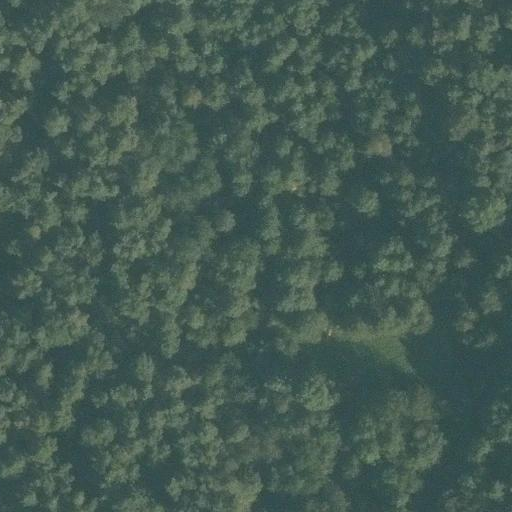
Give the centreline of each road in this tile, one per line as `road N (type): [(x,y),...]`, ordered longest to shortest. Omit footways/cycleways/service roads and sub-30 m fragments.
road 1 (track): [(303,0),(358,155),(433,287)]
road 2 (track): [(358,155),(327,326)]
